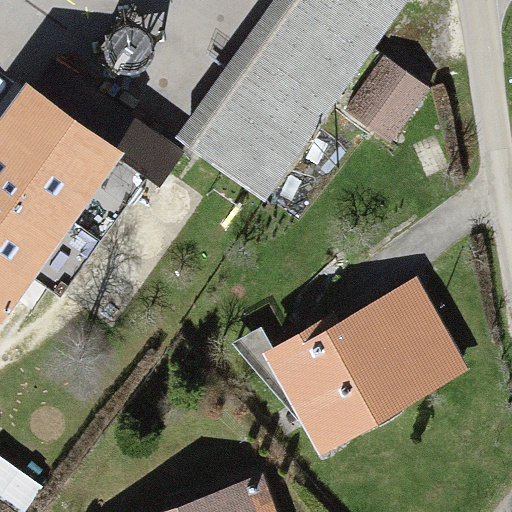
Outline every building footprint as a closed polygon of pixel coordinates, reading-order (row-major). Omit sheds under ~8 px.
[(286,0),(191,135),(265,188),(398,1),(396,0),(286,0)] [(383,54),(351,104),(404,138),(436,88),(383,54)] [(0,126),(0,301),(105,152),(22,95),(0,126)] [(409,286),(261,358),(306,449),(454,377),(409,286)] [(271,511),(261,479),(160,511),(271,511)]
